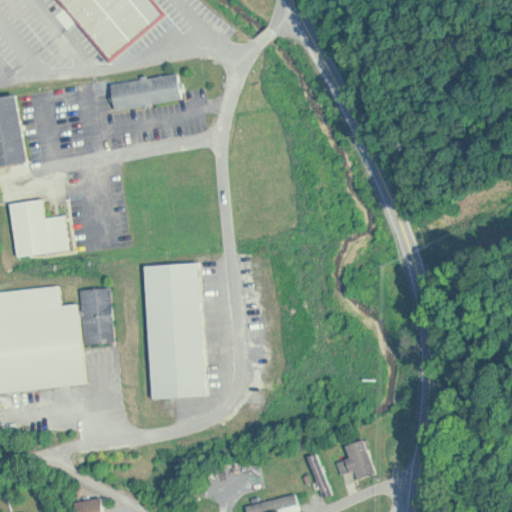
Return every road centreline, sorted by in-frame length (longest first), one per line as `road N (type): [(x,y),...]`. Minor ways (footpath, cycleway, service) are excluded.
road 1 (residential): [(302,16),(244,64),(227,120),(244,357),(238,400),(187,432),(50,457)]
road 2 (secondary): [(418,511),(434,390),(422,278),(354,114),(293,0)]
road 3 (residential): [(0,463),(50,457),(145,511)]
